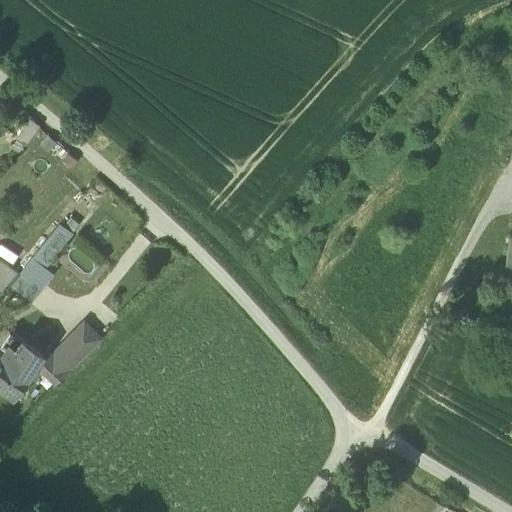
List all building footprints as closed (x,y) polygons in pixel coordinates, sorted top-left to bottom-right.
[(25,143),(40,123),(31,115),(15,136),(25,143)] [(48,236),(60,247),(71,233),(58,223),(48,236)] [(45,265),(60,247),(48,236),(32,255),(45,265)] [(53,272),(45,265),(32,255),(20,270),(10,282),(31,299),(53,272)] [(0,290),(1,291),(20,270),(0,256),(0,290)] [(85,322),(75,331),(91,347),(100,338),(85,322)] [(0,345),(0,388),(13,397),(37,362),(44,353),(10,330),(0,345)] [(68,343),(67,346),(79,359),(91,347),(75,331),(65,341),(68,343)] [(53,359),(52,360),(65,373),(79,359),(67,346),(53,359)] [(53,359),(44,353),(37,362),(45,370),(52,360),(53,359)] [(56,381),(65,373),(52,360),(45,370),(46,371),(56,381)]
